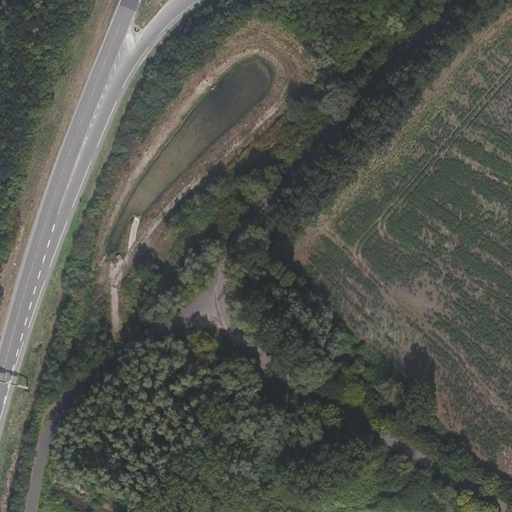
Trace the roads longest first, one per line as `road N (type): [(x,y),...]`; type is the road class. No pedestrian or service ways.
road 1 (unclassified): [(511,511),(261,355),(243,337),(226,290),(231,260),(261,214),(467,0)]
road 2 (motorway): [(0,383),(126,68),(184,0)]
road 3 (motorway): [(0,383),(51,208),(133,0)]
road 4 (track): [(33,511),(62,417),(86,392),(130,353),(210,313),(231,312)]
